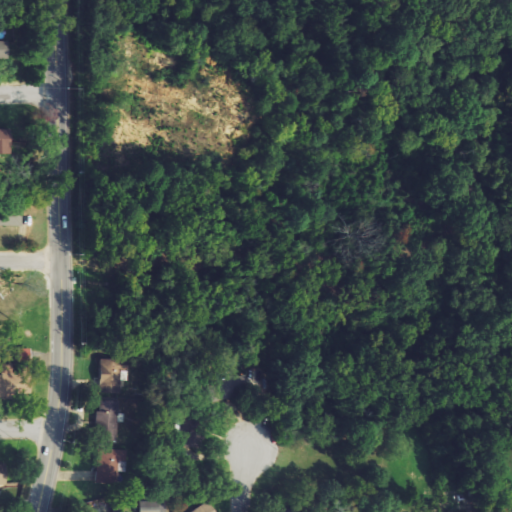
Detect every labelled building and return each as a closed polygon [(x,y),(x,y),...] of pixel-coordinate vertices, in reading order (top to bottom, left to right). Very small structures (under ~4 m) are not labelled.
[(0,225),(20,225),(20,207),(0,207),(0,225)] [(97,392),(120,393),(122,359),(99,358),(97,392)] [(29,392),(28,370),(11,370),(12,393),(29,392)] [(242,374),(211,381),(215,399),(246,392),(242,374)] [(117,401),(96,400),(94,441),(116,442),(117,401)] [(94,483),(116,483),(116,463),(124,463),(124,449),(95,449),(94,483)] [(156,511),(157,499),(137,499),(136,511),(156,511)] [(212,511),(208,503),(189,511),(212,511)]
